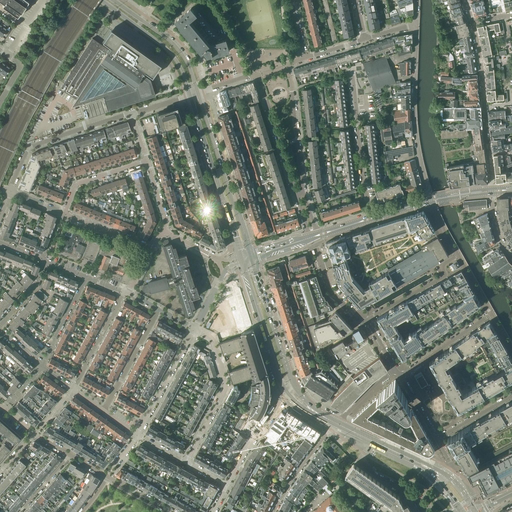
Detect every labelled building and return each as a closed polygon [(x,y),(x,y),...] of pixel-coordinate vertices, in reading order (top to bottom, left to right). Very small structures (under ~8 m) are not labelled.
[(6,0),(4,4),(2,6),(17,17),(28,2),(24,0),(6,0)] [(313,0),(305,0),(304,0),(305,5),(304,5),(304,6),(304,8),(305,8),(306,12),(313,10),(312,7),(313,6),(313,4),(312,1),(314,1),(313,0)] [(334,41),(324,0),(322,0),(332,41),(334,41)] [(326,0),(324,0),(334,41),(337,40),(326,0)] [(448,4),(450,10),(451,10),(461,7),(459,0),(448,4)] [(472,7),(473,12),(489,9),(494,7),(496,13),(505,11),(503,0),(481,0),(470,3),(472,7)] [(375,2),(365,4),(365,6),(367,13),(376,11),(375,2)] [(406,8),(400,9),(401,11),(413,8),(413,3),(407,4),(405,5),(406,8)] [(347,4),(338,6),(339,14),(349,12),(347,4)] [(406,16),(413,15),(413,8),(401,11),(400,9),(399,7),(396,9),(389,11),(391,19),(392,25),(392,26),(401,23),(398,14),(400,13),(401,15),(405,14),(406,16)] [(176,20),(182,27),(193,18),(197,14),(191,8),(176,20)] [(489,9),(473,12),(475,17),(487,15),(490,14),(489,9)] [(313,10),(306,12),(307,16),(307,18),(307,19),(308,19),(309,23),(316,22),(315,18),(316,18),(316,16),(315,14),(314,14),(313,10)] [(376,11),(367,13),(368,19),(368,21),(378,19),(376,11)] [(349,12),(339,14),(340,19),(341,19),(342,21),(351,20),(350,15),(349,12)] [(181,27),(187,33),(198,24),(193,18),(182,27),(181,27)] [(368,21),(370,29),(373,29),(375,29),(375,28),(380,27),(378,19),(368,21)] [(342,24),(341,24),(342,30),(352,28),(352,27),(352,25),(351,20),(342,21),(342,24)] [(316,22),(309,23),(310,28),(309,28),(310,29),(310,31),(311,30),(312,35),(319,33),(318,29),(319,29),(318,27),(318,25),(317,25),(316,22)] [(458,38),(463,36),(470,35),(466,22),(457,25),(455,26),(456,30),(456,29),(457,30),(458,33),(458,34),(457,34),(458,38)] [(499,23),(493,24),(494,29),(495,33),(500,32),(500,34),(504,33),(502,23),(499,23)] [(187,33),(190,38),(202,28),(198,24),(187,33)] [(477,29),(479,37),(488,36),(487,31),(494,29),(493,24),(477,27),(477,29)] [(190,38),(195,43),(206,33),(202,28),(190,38)] [(354,35),(352,28),(342,30),(343,31),(344,37),(349,36),(349,37),(351,36),(354,35)] [(102,42),(110,48),(108,50),(92,39),(71,72),(70,71),(70,72),(60,89),(76,99),(71,107),(79,104),(84,118),(107,110),(147,98),(150,97),(151,97),(154,95),(154,96),(155,95),(154,95),(155,95),(150,80),(142,74),(143,72),(151,77),(160,65),(110,30),(102,42)] [(195,43),(199,48),(211,38),(206,33),(195,43)] [(319,33),(312,35),(313,39),(312,39),(312,41),(313,42),(315,46),(320,45),(322,45),(321,41),(322,41),(321,38),(321,36),(320,36),(320,37),(319,37),(319,33)] [(411,34),(393,37),(394,44),(399,43),(412,39),(412,35),(411,34)] [(211,38),(199,48),(202,52),(203,51),(207,56),(213,54),(214,55),(219,54),(215,43),(211,38)] [(388,39),(384,40),(388,51),(390,50),(391,53),(393,52),(388,39)] [(218,42),(215,43),(219,54),(229,50),(228,47),(227,44),(227,43),(226,40),(218,42)] [(380,42),(376,43),(380,54),(382,53),(383,55),(385,55),(380,42)] [(372,44),(368,46),(372,56),(374,56),(375,58),(377,58),(372,44)] [(411,49),(412,44),(403,46),(404,49),(399,50),(396,51),(397,53),(398,53),(401,52),(410,50),(411,49)] [(368,46),(364,47),(368,61),(370,60),(369,58),(372,56),(368,46)] [(364,47),(359,49),(362,58),(362,60),(366,59),(367,61),(368,61),(364,47)] [(454,67),(454,66),(454,64),(454,61),(454,60),(453,59),(453,58),(453,57),(453,56),(452,56),(452,55),(451,54),(450,53),(449,52),(448,52),(447,52),(445,52),(444,52),(440,51),(440,57),(449,57),(449,62),(450,64),(450,65),(450,67),(450,68),(454,67)] [(348,52),(344,54),(347,63),(351,62),(352,61),(349,52),(348,52)] [(395,83),(388,56),(364,62),(371,89),(395,83)] [(310,64),(313,74),(315,73),(316,76),(318,76),(314,63),(310,64)] [(306,65),(302,67),(305,77),(307,76),(308,79),(310,78),(306,65)] [(10,69),(5,66),(0,72),(0,75),(1,76),(2,74),(5,76),(10,69)] [(300,81),(301,85),(302,84),(297,68),(293,69),(293,70),(297,82),(300,81)] [(440,82),(452,83),(452,78),(448,77),(449,73),(441,72),(440,82)] [(343,79),(335,80),(336,91),(344,91),(343,87),(343,84),(343,79)] [(463,92),(469,91),(468,91),(478,90),(477,80),(461,82),(461,84),(465,84),(466,90),(463,90),(463,92)] [(254,81),(248,83),(251,92),(257,91),(254,81)] [(239,86),(235,88),(237,96),(239,95),(241,99),(242,99),(242,100),(243,100),(242,95),(239,86)] [(235,88),(230,89),(235,103),(236,106),(236,108),(241,107),(240,105),(238,105),(235,96),(237,96),(235,88)] [(230,89),(226,90),(229,98),(231,98),(233,104),(235,103),(230,89)] [(311,89),(303,90),(304,102),(312,101),(311,93),(311,89)] [(218,94),(219,96),(224,112),(228,111),(232,110),(232,107),(231,105),(229,98),(226,90),(219,93),(218,94)] [(455,92),(449,92),(449,90),(447,90),(444,90),(444,92),(438,92),(438,97),(438,100),(442,100),(455,99),(455,92)] [(466,95),(467,99),(479,99),(478,95),(478,91),(478,90),(468,91),(469,91),(469,95),(468,95),(466,95)] [(495,90),(486,91),(487,101),(504,100),(503,94),(496,95),(495,90)] [(260,101),(257,91),(251,92),(254,102),(260,101)] [(344,91),(336,91),(337,103),(345,102),(345,98),(344,94),(344,91)] [(312,101),(304,102),(305,113),(313,112),(313,107),(316,106),(315,100),(312,101)] [(345,102),(337,103),(339,115),(346,114),(346,110),(346,107),(345,102)] [(258,103),(250,106),(254,117),(261,115),(258,103)] [(63,106),(60,111),(66,115),(69,109),(63,106)] [(178,108),(158,114),(158,115),(162,130),(169,128),(170,130),(178,128),(186,125),(183,117),(181,117),(178,108)] [(401,111),(393,112),(395,123),(404,122),(411,120),(411,113),(410,109),(410,108),(404,109),(401,110),(401,111)] [(451,118),(463,118),(465,118),(466,118),(466,108),(451,109),(451,118)] [(466,118),(480,117),(479,108),(466,108),(466,118)] [(442,109),(439,109),(439,119),(442,118),(446,118),(451,118),(451,109),(446,109),(442,109)] [(488,112),(489,121),(497,120),(497,116),(498,116),(498,114),(497,111),(488,112)] [(505,111),(497,111),(498,114),(498,116),(497,116),(497,120),(505,119),(506,119),(505,116),(505,111)] [(313,112),(305,113),(307,125),(314,124),(313,112)] [(218,117),(217,118),(218,120),(219,120),(220,124),(220,125),(221,126),(221,127),(223,131),(222,131),(223,134),(233,131),(232,126),(233,126),(232,122),(231,117),(229,117),(228,114),(221,116),(219,117),(218,117)] [(348,125),(346,114),(339,115),(340,126),(348,125)] [(261,115),(254,117),(257,128),(265,126),(261,115)] [(446,129),(467,128),(472,128),(481,127),(480,117),(466,118),(465,118),(463,118),(464,123),(457,124),(449,125),(447,125),(447,127),(441,128),(441,130),(446,129)] [(411,121),(411,120),(404,122),(392,124),(394,136),(395,137),(405,136),(405,137),(412,136),(411,122),(411,121)] [(382,124),(382,128),(384,139),(385,139),(392,138),(391,132),(390,130),(389,125),(389,122),(384,123),(384,124),(382,124)] [(123,123),(120,124),(123,135),(125,134),(126,137),(128,136),(123,123)] [(316,135),(314,124),(307,125),(308,136),(311,136),(316,135)] [(374,124),(366,125),(366,129),(367,132),(367,137),(375,136),(374,124)] [(116,125),(112,127),(115,137),(116,137),(119,136),(120,139),(121,139),(116,125)] [(181,135),(176,137),(176,138),(181,137),(183,144),(192,141),(190,135),(190,134),(189,132),(187,125),(186,125),(178,128),(181,135)] [(265,126),(257,128),(261,139),(268,137),(265,126)] [(490,131),(491,141),(505,139),(505,136),(509,136),(509,133),(511,132),(511,126),(490,130),(490,131)] [(112,127),(103,130),(106,140),(115,137),(112,127)] [(467,131),(472,130),(472,128),(467,128),(467,129),(461,129),(462,137),(463,137),(464,138),(468,137),(468,133),(467,133),(467,131)] [(103,130),(98,131),(102,143),(102,142),(105,141),(105,144),(107,143),(106,140),(103,130)] [(348,130),(340,131),(342,142),(350,141),(348,130)] [(223,135),(224,137),(226,141),(226,142),(226,143),(226,144),(227,144),(228,148),(227,149),(228,151),(229,151),(239,148),(237,143),(239,143),(238,139),(237,135),(235,136),(233,131),(223,134),(223,135)] [(94,132),(90,134),(94,144),(96,144),(97,146),(99,146),(97,140),(94,132)] [(148,138),(150,144),(158,141),(157,138),(163,136),(162,134),(148,138)] [(86,135),(82,136),(85,147),(88,146),(89,149),(90,148),(86,135)] [(375,136),(367,137),(368,141),(368,145),(368,148),(376,147),(375,136)] [(272,148),(268,137),(261,139),(264,150),(272,148)] [(78,138),(73,139),(73,141),(76,147),(77,150),(79,149),(80,152),(82,151),(78,138)] [(73,139),(68,141),(73,153),(77,151),(77,150),(76,147),(73,141),(73,139)] [(474,150),(484,149),(483,146),(482,139),(472,141),(474,141),(474,146),(474,148),(475,150),(474,150)] [(311,140),(308,141),(310,153),(318,152),(316,140),(311,140)] [(68,141),(63,143),(68,155),(73,153),(68,141)] [(125,143),(127,150),(130,158),(135,156),(133,149),(129,150),(128,147),(132,145),(131,141),(125,143)] [(186,151),(181,153),(181,154),(183,153),(186,153),(187,153),(189,160),(197,157),(195,151),(195,150),(195,148),(194,148),(192,141),(183,144),(186,151)] [(350,141),(342,142),(343,154),(351,153),(350,141)] [(63,143),(58,145),(62,157),(68,155),(63,143)] [(511,143),(492,146),(492,151),(501,150),(511,149),(511,148),(511,143)] [(58,145),(53,146),(58,158),(62,157),(58,145)] [(53,146),(48,148),(54,161),(59,159),(58,158),(53,146)] [(152,149),(154,155),(163,151),(162,146),(159,147),(152,149)] [(117,147),(116,148),(120,161),(125,160),(123,152),(119,153),(117,147)] [(376,147),(368,148),(369,152),(369,155),(370,160),(377,159),(376,147)] [(48,148),(44,150),(49,162),(54,161),(48,148)] [(229,152),(228,152),(229,155),(230,154),(231,158),(231,159),(232,160),(232,161),(232,162),(233,166),(234,168),(234,169),(244,165),(242,161),(244,160),(243,156),(242,153),(240,153),(239,148),(229,151),(229,152)] [(408,153),(407,148),(386,152),(387,160),(393,159),(393,156),(408,153)] [(105,149),(106,151),(110,164),(115,163),(113,155),(109,156),(107,150),(106,149),(105,149)] [(473,173),(475,183),(475,184),(481,183),(481,184),(488,183),(487,175),(486,163),(486,162),(484,153),(484,152),(484,149),(474,150),(474,154),(472,154),(473,155),(472,155),(473,157),(472,157),(473,157),(473,159),(473,160),(473,162),(474,164),(475,163),(477,172),(473,173)] [(44,150),(39,152),(43,164),(49,162),(44,150)] [(155,160),(163,158),(165,157),(163,151),(154,155),(155,160)] [(318,152),(310,153),(311,164),(319,163),(323,163),(322,151),(318,152)] [(39,152),(34,153),(40,166),(40,165),(43,164),(39,152)] [(266,154),(261,155),(265,167),(277,163),(273,152),(266,154)] [(31,154),(28,164),(39,169),(40,166),(34,153),(31,154)] [(351,153),(343,154),(344,165),(352,165),(351,153)] [(96,154),(100,168),(105,166),(103,158),(99,159),(97,154),(96,154)] [(86,157),(90,171),(95,169),(93,161),(89,163),(87,157),(86,157)] [(191,166),(186,168),(186,169),(192,168),(194,174),(201,172),(199,166),(200,165),(200,163),(199,163),(197,157),(189,160),(191,166)] [(377,159),(370,160),(370,164),(371,168),(371,171),(379,171),(377,159)] [(408,172),(410,181),(420,179),(417,169),(415,161),(415,159),(407,161),(404,162),(407,172),(408,172)] [(77,160),(76,161),(80,174),(85,172),(83,165),(79,166),(77,160)] [(495,173),(495,174),(501,173),(500,169),(503,169),(502,166),(503,165),(503,160),(494,161),(495,173)] [(470,184),(475,183),(473,173),(477,172),(475,163),(474,164),(473,162),(466,163),(466,168),(464,169),(463,164),(449,167),(447,167),(448,172),(447,172),(449,179),(448,180),(450,187),(465,185),(470,185),(470,184)] [(277,163),(265,167),(266,167),(267,169),(268,172),(269,172),(270,177),(280,174),(277,166),(277,163)] [(319,163),(311,164),(312,176),(320,175),(325,174),(324,170),(320,170),(319,167),(324,166),(323,163),(319,163)] [(28,164),(23,176),(34,180),(39,169),(28,164)] [(234,169),(235,172),(237,175),(237,176),(237,177),(237,178),(238,179),(239,183),(238,183),(239,184),(239,185),(240,186),(250,183),(248,178),(250,177),(249,173),(248,170),(246,170),(244,165),(234,169)] [(352,165),(344,165),(346,177),(353,176),(353,172),(352,168),(352,165)] [(64,171),(70,177),(75,175),(72,168),(64,171)] [(131,177),(132,179),(142,176),(140,170),(140,171),(137,171),(132,173),(133,176),(131,177)] [(64,171),(60,179),(68,182),(70,177),(64,171)] [(380,182),(379,171),(371,171),(371,175),(372,178),(372,183),(380,182)] [(196,182),(193,183),(194,184),(195,189),(198,189),(206,186),(205,184),(204,180),(205,180),(204,177),(203,178),(201,172),(194,174),(196,180),(196,182)] [(501,173),(495,174),(495,175),(496,183),(506,182),(505,173),(501,173)] [(270,177),(273,176),(273,177),(274,182),(275,184),(276,187),(284,185),(283,184),(282,179),(280,174),(270,177)] [(321,186),(320,175),(312,176),(314,187),(321,186)] [(34,180),(23,176),(18,188),(29,193),(34,180)] [(355,188),(353,176),(346,177),(347,189),(355,188)] [(68,182),(60,179),(59,183),(57,182),(57,184),(66,187),(68,182)] [(162,182),(164,187),(172,185),(170,179),(162,182)] [(420,179),(410,181),(411,184),(403,186),(405,193),(413,191),(422,189),(420,179)] [(41,194),(46,196),(51,183),(50,183),(47,188),(44,187),(41,194)] [(240,186),(239,186),(240,189),(241,189),(242,193),(243,195),(243,196),(244,200),(245,203),(245,202),(245,203),(255,200),(253,195),(255,194),(253,187),(251,187),(250,184),(250,183),(240,186)] [(391,186),(388,187),(391,198),(396,197),(395,192),(397,192),(399,196),(404,194),(400,183),(396,184),(397,185),(392,187),(391,186)] [(98,187),(98,188),(100,195),(106,193),(103,185),(98,187)] [(284,185),(276,187),(279,196),(280,199),(287,196),(284,185)] [(200,195),(195,196),(196,198),(201,196),(203,203),(210,200),(208,194),(209,194),(209,191),(208,192),(206,186),(198,189),(200,195)] [(53,191),(50,198),(55,200),(60,187),(59,187),(58,190),(57,192),(53,191)] [(391,198),(388,187),(384,188),(384,189),(379,191),(379,190),(375,191),(379,202),(384,201),(382,196),(385,196),(386,200),(391,198)] [(100,195),(98,188),(91,190),(92,191),(91,191),(92,195),(93,194),(93,196),(97,195),(97,196),(96,196),(97,198),(101,197),(100,195)] [(320,189),(314,190),(318,202),(325,200),(326,199),(322,188),(320,189)] [(450,204),(451,205),(455,205),(460,204),(454,188),(444,190),(450,204)] [(166,192),(167,198),(175,195),(173,190),(166,192)] [(169,203),(177,201),(179,200),(177,194),(175,195),(167,198),(169,203)] [(291,207),(287,196),(280,199),(283,210),(291,207)] [(508,203),(508,197),(499,198),(498,198),(497,198),(497,199),(497,200),(497,210),(508,209),(508,203)] [(73,210),(78,212),(83,199),(82,199),(80,204),(76,203),(73,210)] [(487,209),(486,200),(486,199),(480,200),(463,201),(463,202),(463,203),(463,204),(463,208),(468,207),(468,210),(477,210),(481,209),(487,209)] [(205,209),(200,211),(200,212),(205,211),(206,211),(200,213),(201,214),(203,213),(203,214),(206,213),(207,217),(215,214),(213,209),(214,208),(213,206),(212,206),(210,200),(203,203),(205,209)] [(245,203),(246,206),(248,210),(248,211),(248,212),(249,213),(250,217),(249,217),(250,220),(251,220),(260,217),(259,212),(261,211),(258,204),(256,205),(255,200),(245,203)] [(14,202),(11,210),(16,212),(18,208),(20,202),(19,202),(18,201),(17,203),(14,202)] [(348,203),(351,211),(361,208),(359,201),(355,202),(355,201),(348,203)] [(23,204),(20,202),(18,208),(25,211),(24,214),(27,215),(30,207),(23,204)] [(83,214),(88,216),(93,203),(92,203),(89,208),(86,207),(83,214)] [(343,206),(340,207),(342,214),(351,211),(348,203),(343,205),(343,206)] [(93,218),(97,220),(103,207),(102,207),(101,206),(99,212),(95,211),(93,218)] [(35,209),(30,207),(27,215),(32,217),(35,209)] [(336,207),(330,209),(333,217),(342,214),(340,207),(337,208),(336,207)] [(9,209),(7,214),(16,218),(18,212),(16,212),(11,210),(9,209)] [(41,211),(35,209),(32,217),(37,219),(35,224),(37,225),(40,219),(38,218),(41,211)] [(325,212),(321,213),(324,220),(333,217),(330,209),(325,211),(325,212)] [(107,224),(112,211),(111,210),(109,216),(105,215),(103,222),(107,224)] [(325,243),(339,286),(360,308),(370,302),(397,286),(386,268),(421,248),(420,247),(424,245),(421,240),(435,232),(423,212),(325,243)] [(146,216),(148,221),(156,222),(156,221),(153,213),(146,216)] [(479,233),(482,240),(485,239),(486,242),(488,241),(491,246),(495,244),(496,243),(492,235),(492,233),(487,213),(477,217),(477,218),(473,219),(479,233)] [(7,214),(5,219),(14,223),(16,218),(7,214)] [(47,214),(45,217),(56,222),(57,220),(58,218),(55,217),(56,217),(47,214)] [(119,220),(115,218),(112,226),(117,228),(122,215),(121,214),(119,220)] [(209,224),(204,226),(204,228),(210,226),(212,233),(221,230),(219,224),(218,221),(215,214),(207,217),(209,224)] [(44,225),(45,225),(53,228),(55,223),(56,222),(45,217),(45,219),(46,219),(44,225)] [(176,225),(179,227),(183,220),(182,217),(174,220),(176,225)] [(262,222),(260,217),(251,220),(250,221),(251,223),(252,223),(255,234),(255,235),(256,234),(257,237),(268,233),(264,221),(262,222)] [(122,230),(127,232),(132,219),(131,218),(128,224),(125,222),(122,230)] [(300,225),(297,218),(294,219),(294,218),(289,219),(290,220),(286,221),(288,229),(300,225)] [(5,219),(3,225),(12,228),(14,223),(5,219)] [(132,219),(127,232),(132,234),(132,232),(135,226),(131,225),(133,219),(132,219)] [(179,227),(184,230),(188,223),(183,220),(179,227)] [(148,221),(145,226),(152,229),(156,222),(148,221)] [(279,223),(275,225),(278,232),(288,229),(286,221),(283,222),(283,221),(278,223),(279,223)] [(184,230),(189,232),(193,225),(188,223),(184,230)] [(501,226),(502,231),(511,227),(511,226),(511,223),(501,226)] [(3,225),(1,230),(10,233),(12,228),(3,225)] [(45,225),(43,230),(51,233),(53,228),(45,225)] [(189,232),(194,235),(197,229),(198,228),(193,225),(189,232)] [(145,226),(142,231),(149,234),(152,229),(145,226)] [(511,227),(502,231),(505,236),(511,232),(511,227)] [(197,229),(194,235),(200,238),(202,234),(198,231),(199,230),(197,229)] [(10,233),(1,230),(0,233),(0,235),(3,236),(2,239),(11,242),(12,242),(13,239),(8,237),(10,233)] [(42,239),(39,246),(45,248),(46,246),(51,233),(43,230),(39,238),(42,239)] [(215,242),(215,243),(217,249),(226,246),(224,240),(223,237),(221,230),(212,233),(214,240),(215,242)] [(149,234),(142,231),(140,236),(146,239),(149,234)] [(18,244),(23,246),(26,238),(21,236),(18,244)] [(420,247),(421,248),(386,268),(397,286),(439,261),(448,256),(437,238),(436,237),(424,245),(420,247)] [(23,246),(28,248),(31,240),(26,238),(23,246)] [(485,239),(482,240),(487,248),(491,246),(488,241),(486,242),(485,239)] [(28,248),(34,250),(36,245),(37,242),(31,240),(28,248)] [(148,282),(148,284),(150,291),(150,293),(169,288),(168,286),(175,284),(179,295),(185,315),(192,313),(191,308),(193,307),(191,298),(198,296),(185,254),(184,254),(183,254),(181,254),(182,255),(177,257),(174,248),(172,248),(170,244),(169,244),(167,240),(163,241),(164,246),(163,246),(167,258),(173,277),(166,279),(166,277),(148,282)] [(482,240),(479,242),(483,250),(487,248),(482,240)] [(483,250),(479,242),(474,244),(478,253),(483,250)] [(79,252),(79,254),(82,255),(85,247),(78,244),(75,250),(79,252)] [(36,245),(34,250),(41,253),(42,250),(45,251),(45,249),(45,248),(39,246),(36,245)] [(124,264),(126,259),(129,251),(122,249),(121,252),(118,251),(118,250),(106,245),(103,251),(101,251),(100,254),(104,256),(99,268),(106,271),(108,266),(111,268),(110,270),(122,275),(125,268),(122,267),(124,264)] [(497,256),(502,252),(499,247),(494,251),(497,256)] [(0,259),(5,261),(9,253),(4,251),(3,252),(1,258),(0,259)] [(494,251),(489,254),(492,259),(497,256),(494,251)] [(485,264),(486,267),(504,255),(502,252),(497,256),(492,259),(489,262),(485,264)] [(5,261),(11,263),(14,255),(9,253),(5,261)] [(11,263),(16,265),(19,257),(14,255),(11,263)] [(301,268),(307,265),(308,266),(311,265),(309,257),(306,258),(305,255),(297,258),(289,260),(290,264),(288,264),(290,271),(293,270),(293,271),(294,271),(293,270),(301,268)] [(487,267),(491,272),(509,261),(504,255),(486,267),(487,267)] [(25,266),(32,269),(35,263),(32,262),(19,257),(16,265),(24,269),(25,266)] [(460,267),(456,261),(453,263),(453,264),(449,266),(453,271),(456,269),(456,268),(456,269),(459,267),(460,267)] [(494,278),(501,274),(511,266),(511,265),(509,261),(491,272),(494,278)] [(33,276),(31,278),(33,280),(35,278),(39,267),(36,266),(37,264),(35,263),(32,269),(31,273),(34,274),(33,276)] [(269,272),(267,273),(268,273),(269,277),(269,278),(270,279),(270,280),(271,284),(271,287),(272,287),(282,284),(280,279),(282,278),(278,266),(268,269),(269,272)] [(504,278),(506,277),(511,274),(511,275),(511,274),(511,266),(501,274),(504,278)] [(52,278),(56,280),(58,274),(50,271),(49,274),(47,274),(46,275),(46,276),(52,278)] [(292,276),(292,277),(293,279),(311,274),(310,271),(292,276)] [(377,318),(402,359),(481,305),(461,271),(377,318)] [(26,274),(23,278),(29,284),(33,280),(31,278),(26,274)] [(54,282),(60,284),(63,276),(58,274),(56,280),(54,282)] [(316,275),(306,279),(308,284),(318,280),(316,275)] [(49,285),(52,278),(46,276),(45,279),(42,286),(50,290),(52,286),(49,285)] [(62,285),(65,286),(68,278),(63,276),(60,284),(62,285)] [(23,278),(19,282),(24,287),(25,288),(29,284),(23,278)] [(73,280),(68,278),(65,286),(70,288),(73,280)] [(313,299),(311,294),(309,289),(308,284),(306,279),(299,281),(310,316),(305,318),(308,325),(314,323),(312,316),(318,314),(318,316),(320,316),(320,315),(324,313),(324,312),(322,307),(319,307),(317,303),(318,302),(317,297),(313,299)] [(78,282),(73,280),(70,288),(75,290),(78,282)] [(320,285),(318,280),(308,284),(309,289),(320,285)] [(18,281),(14,285),(21,291),(24,287),(19,282),(18,281)] [(272,287),(273,290),(274,294),(275,295),(275,296),(276,297),(277,301),(276,301),(277,304),(287,301),(286,296),(287,296),(285,288),(283,289),(282,284),(272,287)] [(14,285),(11,289),(17,295),(21,291),(14,285)] [(321,290),(320,285),(309,289),(311,294),(321,290)] [(91,295),(94,296),(96,289),(92,288),(87,298),(89,299),(89,297),(90,297),(91,295)] [(11,289),(7,293),(13,299),(17,295),(11,289)] [(39,290),(35,294),(41,300),(43,301),(47,297),(39,290)] [(323,295),(321,290),(311,294),(313,299),(317,297),(323,295)] [(100,298),(103,299),(105,293),(101,291),(97,300),(96,299),(96,301),(97,302),(98,302),(97,304),(96,304),(95,305),(100,307),(102,302),(99,301),(100,298)] [(3,297),(4,298),(11,304),(11,305),(13,302),(14,302),(15,301),(13,299),(7,293),(3,297)] [(30,297),(29,299),(37,306),(39,305),(37,304),(41,300),(35,294),(34,293),(30,298),(30,297)] [(115,297),(110,295),(105,307),(106,308),(108,304),(109,304),(109,302),(112,303),(112,302),(115,297)] [(4,298),(0,302),(7,308),(11,304),(4,298)] [(60,298),(57,303),(65,307),(68,302),(60,298)] [(29,299),(27,301),(35,309),(37,306),(29,299)] [(23,306),(30,312),(31,313),(35,309),(27,301),(25,303),(23,306)] [(287,301),(277,304),(278,307),(279,307),(280,311),(280,312),(281,313),(281,314),(282,318),(282,321),(283,321),(293,318),(291,313),(293,313),(290,305),(289,306),(287,301)] [(57,303),(55,308),(63,312),(65,307),(57,303)] [(77,304),(75,309),(87,315),(87,314),(86,314),(87,313),(82,310),(83,308),(77,304)] [(127,311),(129,312),(133,306),(128,304),(122,316),(123,316),(125,313),(126,313),(127,311)] [(23,306),(20,310),(27,316),(30,312),(23,306)] [(51,312),(59,316),(60,317),(63,312),(55,308),(52,312),(51,312)] [(101,308),(98,314),(104,317),(107,313),(104,312),(105,311),(101,308)] [(75,309),(73,314),(79,317),(81,318),(82,315),(83,314),(86,316),(87,315),(75,309)] [(136,316),(138,317),(141,311),(137,309),(130,320),(131,321),(133,317),(134,318),(136,316)] [(20,310),(16,314),(23,320),(27,316),(20,310)] [(139,323),(138,324),(139,325),(145,313),(141,311),(138,317),(137,319),(139,320),(138,322),(139,323)] [(308,326),(316,353),(338,338),(344,335),(352,328),(351,328),(348,324),(347,323),(344,320),(343,319),(340,316),(339,315),(338,314),(336,311),(326,319),(325,321),(308,326)] [(51,312),(49,317),(56,321),(59,316),(51,312)] [(149,315),(145,313),(139,325),(140,325),(142,322),(143,322),(144,320),(146,321),(149,315)] [(13,319),(14,320),(19,324),(20,325),(24,321),(23,320),(16,314),(13,316),(12,317),(14,319),(13,319)] [(73,314),(70,319),(82,325),(83,324),(79,322),(80,321),(77,320),(79,317),(73,314)] [(49,317),(46,322),(54,326),(56,321),(49,317)] [(283,322),(283,324),(284,324),(285,328),(286,329),(286,330),(286,331),(288,335),(287,336),(288,338),(298,335),(297,331),(298,330),(296,322),(294,323),(293,318),(283,321),(283,322)] [(92,324),(91,326),(98,330),(100,326),(93,322),(90,320),(88,319),(87,321),(89,322),(92,324)] [(11,331),(12,332),(16,327),(19,324),(14,320),(9,326),(11,329),(10,330),(11,331)] [(153,330),(157,332),(162,323),(162,322),(160,321),(159,321),(158,321),(153,330)] [(487,338),(496,333),(490,321),(430,363),(458,412),(511,381),(511,367),(506,371),(503,366),(500,361),(498,357),(495,352),(492,347),(490,343),(487,338)] [(46,322),(44,327),(52,330),(54,326),(46,322)] [(68,323),(66,328),(77,334),(78,331),(77,331),(73,329),(74,326),(68,323)] [(160,332),(162,333),(166,325),(164,323),(163,324),(162,323),(157,332),(159,334),(160,332)] [(162,337),(164,338),(170,327),(169,326),(166,325),(162,333),(161,334),(163,335),(163,336),(162,337)] [(16,327),(12,332),(14,333),(19,338),(25,331),(24,330),(22,332),(16,327)] [(52,330),(44,327),(41,332),(49,335),(52,330)] [(88,332),(87,335),(93,338),(95,334),(89,331),(85,329),(83,327),(82,329),(84,330),(88,332)] [(132,332),(139,336),(141,331),(138,330),(139,329),(135,327),(134,329),(132,328),(130,331),(132,332)] [(168,336),(170,337),(175,329),(172,328),(170,327),(164,338),(166,339),(168,336)] [(339,358),(367,337),(365,334),(365,335),(364,334),(363,334),(363,333),(364,332),(361,328),(360,328),(359,327),(353,331),(354,332),(353,332),(357,339),(347,345),(346,344),(343,340),(332,347),(339,358)] [(172,344),(174,341),(179,332),(177,331),(177,330),(175,329),(170,337),(173,338),(170,343),(172,344)] [(255,376),(256,379),(268,375),(264,364),(261,354),(260,350),(253,329),(251,330),(241,333),(242,336),(220,343),(223,355),(243,348),(249,365),(229,371),(233,383),(255,376)] [(63,332),(61,337),(73,343),(73,342),(70,340),(70,339),(68,338),(69,336),(63,332)] [(174,341),(174,342),(176,343),(176,344),(178,345),(183,334),(182,334),(182,333),(180,332),(179,332),(174,341)] [(19,340),(24,344),(29,337),(25,333),(24,334),(24,335),(21,338),(20,338),(20,339),(19,340)] [(499,337),(496,333),(487,338),(490,343),(499,337)] [(288,339),(289,342),(290,341),(291,345),(291,346),(292,348),(292,349),(293,353),(292,353),(293,355),(294,355),(294,356),(304,352),(303,350),(305,349),(301,339),(300,335),(298,335),(288,338),(288,339)] [(24,344),(28,347),(34,341),(29,337),(24,344)] [(502,342),(499,337),(490,343),(492,347),(502,342)] [(148,338),(146,343),(153,346),(155,342),(148,338)] [(28,347),(32,351),(37,344),(34,341),(28,347)] [(6,344),(4,342),(0,346),(5,352),(3,354),(5,355),(6,354),(11,359),(17,353),(13,349),(12,350),(6,344)] [(59,342),(56,346),(68,353),(69,351),(65,350),(66,349),(63,348),(65,345),(59,342)] [(504,347),(502,342),(492,347),(495,352),(504,347)] [(82,343),(80,347),(86,351),(89,347),(82,343)] [(37,344),(32,351),(36,355),(41,348),(37,344)] [(191,349),(191,350),(198,353),(201,348),(194,344),(192,347),(192,348),(192,349),(191,349)] [(167,346),(164,351),(172,355),(173,353),(173,352),(174,350),(175,350),(167,346)] [(507,352),(504,347),(495,352),(498,357),(507,352)] [(190,352),(188,355),(195,358),(198,353),(191,350),(190,350),(190,351),(190,352)] [(159,354),(161,356),(169,360),(170,358),(171,358),(172,355),(164,351),(162,354),(158,351),(157,351),(156,353),(159,354)] [(47,365),(51,368),(55,361),(57,357),(59,357),(60,356),(54,352),(47,365)] [(301,376),(302,376),(311,372),(309,367),(310,367),(307,357),(305,357),(304,352),(294,356),(294,359),(295,358),(297,364),(298,367),(298,368),(300,373),(301,376)] [(510,356),(507,352),(498,357),(500,361),(510,356)] [(21,356),(17,353),(11,359),(15,363),(21,356)] [(204,356),(206,364),(212,362),(211,360),(211,359),(211,358),(209,353),(207,353),(208,355),(204,356)] [(186,359),(186,360),(193,363),(195,358),(188,355),(187,358),(186,358),(186,359)] [(25,360),(21,356),(15,363),(19,366),(25,360)] [(169,360),(161,356),(159,361),(167,365),(168,362),(168,361),(169,360)] [(511,361),(511,360),(510,356),(500,361),(503,366),(511,361)] [(353,379),(350,376),(336,391),(338,393),(335,397),(331,403),(343,411),(372,381),(388,370),(379,357),(353,376),(353,377),(354,378),(353,379)] [(29,363),(25,360),(19,366),(23,370),(29,363)] [(184,362),(183,365),(190,369),(193,363),(186,360),(185,361),(184,362)] [(159,361),(156,365),(164,370),(164,369),(165,368),(165,367),(167,365),(159,361)] [(511,367),(511,361),(503,366),(506,371),(511,367)] [(33,367),(29,363),(23,370),(27,374),(33,367)] [(153,370),(154,370),(162,374),(163,372),(163,371),(164,370),(156,365),(155,365),(153,370)] [(180,369),(180,370),(187,374),(190,369),(183,365),(181,368),(180,369)] [(64,374),(68,376),(72,368),(70,367),(70,369),(67,368),(64,374)] [(311,372),(302,376),(302,377),(305,383),(305,384),(328,399),(334,390),(335,390),(340,385),(325,370),(321,367),(319,367),(317,368),(311,372)] [(154,370),(151,375),(159,379),(159,378),(160,377),(162,375),(161,375),(162,375),(161,375),(161,374),(162,374),(154,370)] [(179,372),(177,375),(184,379),(187,374),(180,370),(179,371),(179,372)] [(415,376),(421,387),(421,388),(422,388),(422,387),(427,384),(428,384),(428,383),(421,372),(415,376)] [(41,382),(44,384),(48,378),(43,375),(40,380),(38,379),(36,382),(40,384),(41,382)] [(151,375),(148,380),(156,384),(158,382),(158,381),(158,379),(159,379),(159,380),(159,379),(151,375)] [(175,380),(174,380),(182,384),(184,379),(177,375),(175,378),(175,379),(175,380)] [(250,416),(239,432),(247,438),(258,422),(260,419),(262,416),(264,413),(265,410),(267,407),(268,402),(269,402),(270,402),(272,395),(271,394),(270,394),(270,393),(270,390),(270,386),(270,382),(269,379),(268,375),(256,379),(252,381),(253,385),(252,386),(252,390),(252,393),(251,396),(250,400),(249,403),(250,404),(246,411),(251,414),(250,416)] [(89,388),(93,390),(100,377),(98,376),(95,381),(96,381),(95,383),(92,381),(89,388)] [(11,386),(6,390),(11,394),(12,393),(21,383),(20,382),(15,377),(8,384),(11,386)] [(93,390),(97,392),(101,386),(98,384),(99,383),(102,378),(100,377),(93,390)] [(43,391),(42,391),(44,393),(52,381),(48,378),(44,384),(46,385),(45,387),(46,388),(44,391),(43,391)] [(413,412),(414,412),(406,398),(405,399),(404,397),(405,396),(402,391),(401,392),(400,390),(401,389),(398,384),(397,385),(395,382),(397,382),(395,379),(394,380),(389,382),(380,388),(350,417),(353,418),(352,419),(416,449),(417,448),(419,449),(418,451),(425,455),(427,455),(429,455),(430,455),(432,454),(433,453),(434,452),(434,450),(435,449),(434,447),(434,446),(430,439),(429,439),(427,435),(426,436),(425,434),(426,434),(424,429),(423,430),(422,428),(423,428),(421,424),(420,422),(418,423),(418,421),(419,421),(418,418),(416,419),(416,418),(417,417),(415,413),(414,414),(413,412)] [(148,380),(146,385),(154,389),(153,389),(154,387),(155,387),(156,384),(148,380)] [(173,382),(172,385),(179,389),(182,384),(174,380),(174,381),(173,382)] [(205,384),(215,389),(218,384),(211,380),(209,383),(207,382),(205,384)] [(44,393),(45,393),(48,396),(49,395),(46,393),(45,392),(48,389),(48,390),(50,388),(52,390),(56,384),(52,381),(44,393)] [(201,389),(205,391),(212,394),(215,389),(205,384),(204,383),(201,389)] [(56,384),(52,390),(55,392),(53,394),(52,395),(53,396),(52,397),(53,397),(61,387),(56,384)] [(33,385),(31,388),(37,392),(38,391),(43,395),(45,393),(44,393),(42,391),(36,387),(33,385)] [(146,385),(143,390),(151,394),(153,391),(152,390),(153,389),(154,389),(146,385)] [(169,390),(169,391),(176,394),(179,389),(172,385),(170,388),(170,389),(169,390)] [(226,400),(227,401),(233,404),(238,395),(241,390),(238,389),(237,385),(233,386),(226,400)] [(61,387),(53,397),(54,398),(56,395),(57,396),(58,394),(61,396),(65,390),(61,387)] [(3,388),(0,391),(0,394),(5,398),(7,396),(9,398),(10,396),(11,394),(6,390),(6,391),(3,389),(3,388)] [(28,391),(39,399),(41,398),(36,394),(37,392),(31,388),(28,391)] [(151,394),(143,390),(141,395),(148,399),(151,394)] [(25,394),(32,398),(33,397),(35,399),(37,401),(38,401),(39,399),(28,391),(25,394)] [(114,402),(119,404),(122,397),(120,396),(122,394),(124,395),(125,393),(121,391),(120,391),(114,402)] [(168,393),(166,396),(173,399),(176,394),(169,391),(168,391),(168,392),(168,393)] [(205,391),(202,396),(209,400),(212,394),(205,391)] [(47,400),(54,405),(57,401),(48,396),(45,393),(43,395),(42,396),(47,400)] [(34,405),(35,404),(36,403),(31,400),(32,398),(25,394),(22,397),(24,398),(26,399),(28,401),(29,402),(32,404),(34,405)] [(69,409),(70,409),(78,400),(73,396),(69,402),(72,404),(70,406),(71,406),(69,409)] [(164,400),(163,401),(170,405),(173,399),(166,396),(164,399),(164,400)] [(202,396),(200,401),(207,405),(209,400),(202,396)] [(13,408),(16,410),(26,399),(24,398),(22,400),(20,403),(19,401),(13,408)] [(16,410),(19,413),(25,407),(23,406),(28,401),(26,399),(16,410)] [(41,406),(48,411),(51,408),(42,401),(39,399),(38,401),(40,403),(39,405),(41,406)] [(127,409),(131,411),(135,404),(136,401),(134,400),(132,399),(131,402),(127,409)] [(43,400),(42,401),(51,408),(54,405),(47,400),(45,402),(43,400)] [(78,400),(70,409),(71,410),(73,408),(74,409),(76,406),(78,408),(82,403),(78,400)] [(162,403),(161,406),(168,409),(170,405),(163,401),(163,402),(162,403)] [(200,401),(197,406),(204,410),(207,405),(200,401)] [(511,401),(485,417),(448,439),(467,472),(481,465),(511,449),(511,401)] [(19,413),(22,416),(30,406),(32,404),(29,402),(27,404),(28,405),(26,408),(25,407),(19,413)] [(224,403),(222,408),(222,409),(229,412),(232,407),(233,406),(226,402),(226,404),(224,403)] [(78,415),(79,415),(86,406),(82,403),(78,408),(80,410),(79,412),(80,412),(78,415)] [(35,407),(38,410),(40,411),(42,412),(45,414),(48,411),(41,406),(40,408),(36,405),(35,404),(34,405),(33,406),(35,407)] [(140,404),(139,406),(135,413),(140,415),(143,409),(144,406),(140,404)] [(22,416),(25,418),(30,412),(29,411),(32,408),(30,406),(22,416)] [(84,412),(86,414),(90,409),(86,406),(79,415),(80,416),(81,414),(82,414),(84,412)] [(158,410),(158,411),(165,415),(168,409),(161,406),(159,409),(158,410)] [(197,406),(194,411),(201,415),(204,410),(197,406)] [(25,418),(28,421),(38,410),(35,407),(33,409),(35,410),(32,413),(30,412),(25,418)] [(62,411),(68,415),(70,414),(75,417),(76,415),(65,407),(62,411)] [(86,421),(87,422),(94,412),(90,409),(86,414),(89,416),(87,418),(88,418),(86,421)] [(39,413),(40,414),(42,412),(40,411),(38,410),(28,421),(31,424),(37,418),(36,417),(39,413)] [(59,414),(71,423),(73,419),(71,417),(70,419),(67,417),(68,415),(62,411),(59,414)] [(165,415),(158,411),(157,412),(157,413),(155,416),(162,420),(165,415)] [(194,411),(191,416),(198,420),(201,415),(194,411)] [(268,436),(264,441),(273,448),(277,442),(275,440),(287,423),(315,441),(321,432),(287,411),(285,414),(281,411),(265,434),(268,436)] [(37,418),(31,424),(34,427),(40,420),(45,414),(42,412),(40,414),(37,418)] [(92,418),(95,420),(99,415),(94,412),(87,422),(88,422),(90,420),(91,420),(92,418)] [(218,416),(218,417),(227,422),(228,421),(225,419),(227,417),(220,413),(218,415),(218,416)] [(68,426),(69,425),(71,423),(59,414),(56,417),(62,422),(64,420),(67,422),(66,424),(67,425),(68,426)] [(94,428),(95,429),(103,418),(99,415),(95,420),(97,422),(96,424),(97,425),(94,428)] [(191,416),(189,421),(196,425),(198,420),(191,416)] [(64,428),(66,430),(68,426),(67,425),(65,426),(61,423),(62,422),(56,417),(53,420),(57,423),(59,424),(60,426),(64,428)] [(216,419),(215,421),(222,425),(223,423),(226,424),(227,422),(218,417),(217,419),(216,419)] [(0,461),(22,438),(0,418),(0,461)] [(101,424),(103,426),(107,421),(103,418),(95,429),(97,430),(100,427),(99,426),(101,424)] [(103,433),(104,434),(111,424),(107,421),(103,426),(106,428),(104,430),(105,431),(103,433)] [(189,421),(186,426),(193,430),(196,425),(189,421)] [(214,424),(213,426),(222,431),(223,430),(221,428),(222,425),(215,421),(214,424)] [(47,435),(51,428),(53,425),(51,423),(42,432),(47,435)] [(147,435),(150,436),(154,428),(152,426),(153,424),(151,423),(146,433),(148,434),(147,435)] [(54,439),(59,432),(60,430),(59,429),(60,426),(59,424),(57,427),(57,428),(51,437),(54,439)] [(109,430),(111,432),(116,427),(111,424),(104,434),(105,434),(107,432),(108,432),(109,430)] [(51,428),(47,435),(51,437),(57,428),(57,427),(55,425),(53,429),(51,428)] [(58,441),(61,443),(68,433),(67,432),(70,426),(69,425),(66,430),(58,441)] [(193,430),(186,426),(183,432),(190,435),(193,430)] [(112,439),(113,440),(120,430),(116,427),(111,432),(114,434),(113,436),(113,437),(112,439)] [(153,437),(155,438),(160,428),(158,427),(157,429),(154,428),(150,436),(153,438),(153,437)] [(54,439),(58,441),(66,430),(64,428),(60,433),(59,432),(54,439)] [(156,439),(159,441),(163,433),(161,431),(162,429),(160,428),(155,438),(156,439)] [(113,440),(115,438),(119,440),(120,438),(124,433),(120,430),(113,440)] [(209,433),(208,435),(217,440),(218,438),(216,437),(217,434),(210,430),(209,433)] [(61,443),(65,445),(74,433),(72,431),(70,434),(68,433),(61,443)] [(162,442),(164,443),(169,433),(167,432),(166,434),(163,433),(159,441),(162,443),(162,442)] [(65,445),(69,448),(74,441),(72,439),(75,434),(74,433),(65,445)] [(124,433),(120,438),(123,440),(119,445),(121,446),(125,441),(128,436),(124,433)] [(165,444),(167,446),(172,437),(170,436),(171,434),(169,433),(164,443),(165,443),(165,444)] [(235,435),(234,436),(243,442),(244,441),(245,441),(246,439),(240,434),(238,436),(235,435)] [(206,437),(205,439),(212,443),(214,441),(217,442),(217,440),(208,435),(207,437),(206,437)] [(69,448),(72,450),(80,437),(79,436),(78,437),(77,439),(75,438),(74,441),(69,448)] [(235,440),(234,442),(241,447),(242,445),(242,444),(243,442),(234,436),(233,438),(235,440)] [(73,450),(77,453),(82,444),(80,443),(83,439),(80,437),(72,450),(73,450)] [(171,447),(172,447),(177,438),(175,437),(174,439),(172,437),(167,446),(170,447),(171,447)] [(299,437),(299,438),(298,440),(301,443),(309,449),(313,444),(305,438),(303,440),(301,439),(299,438),(299,437)] [(173,449),(176,450),(181,442),(178,441),(179,439),(177,438),(172,447),(174,448),(173,449)] [(81,455),(89,443),(90,440),(88,439),(86,444),(84,442),(82,444),(77,453),(81,455)] [(212,443),(205,439),(204,441),(204,442),(203,444),(213,449),(214,447),(211,446),(212,443)] [(181,442),(176,450),(179,452),(179,451),(181,452),(182,451),(186,443),(184,442),(182,441),(181,442)] [(257,446),(264,450),(267,446),(260,441),(257,446)] [(32,452),(39,444),(35,442),(33,442),(31,444),(28,448),(32,452)] [(108,442),(107,443),(118,450),(120,447),(113,442),(112,444),(109,442),(109,443),(108,442)] [(230,443),(228,445),(237,451),(238,449),(239,449),(241,447),(234,442),(232,445),(230,443)] [(294,444),(296,445),(298,447),(306,453),(309,449),(301,443),(300,445),(296,442),(294,444)] [(81,455),(85,457),(89,450),(91,447),(89,446),(90,444),(89,443),(81,455)] [(109,447),(108,449),(115,453),(118,450),(107,443),(106,445),(109,447)] [(32,452),(35,455),(42,446),(39,444),(32,452)] [(85,457),(89,459),(98,445),(96,444),(91,451),(89,450),(85,457)] [(89,459),(92,461),(97,454),(95,453),(100,446),(98,444),(98,445),(89,459)] [(136,454),(140,456),(145,447),(140,444),(134,452),(137,453),(136,454)] [(230,448),(228,451),(235,456),(237,453),(236,452),(237,451),(228,445),(227,446),(230,448)] [(39,453),(41,454),(46,448),(42,446),(35,455),(38,458),(40,456),(38,455),(39,453)] [(104,451),(106,452),(108,453),(112,456),(115,453),(108,449),(105,447),(104,448),(102,446),(100,448),(104,451)] [(257,446),(254,450),(261,455),(264,450),(257,446)] [(291,448),(295,451),(303,457),(306,453),(298,447),(296,449),(294,447),(292,446),(291,448)] [(323,446),(320,450),(332,461),(335,457),(323,446)] [(139,458),(143,460),(149,450),(147,449),(147,448),(145,447),(140,456),(139,458)] [(41,460),(45,456),(46,455),(49,457),(50,455),(52,453),(53,452),(46,448),(41,454),(43,455),(39,459),(41,460)] [(198,463),(203,455),(204,453),(201,451),(203,449),(201,448),(194,460),(196,461),(195,461),(198,463)] [(511,449),(481,465),(467,472),(468,474),(470,478),(472,482),(472,483),(475,482),(477,481),(479,486),(481,490),(480,491),(483,496),(484,495),(496,489),(511,480),(511,449)] [(92,461),(96,463),(104,451),(102,450),(99,455),(97,454),(92,461)] [(147,459),(150,460),(154,452),(152,451),(151,451),(149,450),(143,460),(146,461),(147,459)] [(254,450),(251,454),(258,459),(261,455),(254,450)] [(332,461),(320,450),(317,454),(320,456),(323,459),(327,463),(329,461),(329,460),(331,461),(331,462),(332,461)] [(96,463),(99,465),(105,457),(104,456),(106,452),(104,451),(96,463)] [(235,456),(228,451),(227,454),(224,453),(223,455),(232,460),(233,458),(234,458),(235,456)] [(291,455),(293,456),(299,462),(303,457),(295,451),(293,453),(291,451),(289,454),(291,455)] [(148,463),(153,465),(158,455),(156,454),(156,453),(154,452),(150,460),(148,463)] [(52,453),(50,455),(53,457),(60,462),(62,459),(62,457),(56,454),(54,456),(52,455),(53,454),(52,453)] [(105,457),(99,465),(103,467),(112,456),(108,453),(105,457)] [(207,467),(212,458),(213,457),(210,456),(211,454),(209,453),(208,455),(203,465),(204,466),(207,467)] [(201,464),(203,465),(208,455),(206,454),(205,456),(203,455),(198,463),(201,464)] [(251,454),(248,459),(255,463),(258,459),(251,454)] [(317,454),(314,457),(324,466),(326,465),(327,463),(323,459),(320,456),(317,454)] [(20,457),(29,465),(31,463),(22,455),(20,457)] [(49,457),(48,458),(57,465),(60,462),(53,457),(50,455),(49,457)] [(156,464),(159,465),(163,457),(161,456),(160,456),(158,455),(153,465),(155,466),(156,464)] [(287,455),(285,457),(296,465),(296,466),(299,462),(293,456),(291,458),(287,455)] [(160,469),(162,470),(167,460),(166,459),(163,457),(159,465),(161,467),(160,469)] [(286,461),(284,464),(293,470),(295,468),(294,467),(296,465),(285,457),(284,460),(286,461)] [(314,457),(312,460),(320,468),(321,469),(324,466),(314,457)] [(45,459),(44,460),(54,468),(57,465),(48,458),(47,460),(45,459)] [(211,460),(207,467),(211,469),(215,462),(216,460),(212,458),(211,460)] [(19,459),(13,465),(20,471),(25,465),(19,459)] [(43,462),(42,464),(51,471),(54,468),(44,460),(43,459),(41,461),(43,462)] [(248,459),(245,464),(255,468),(257,464),(255,463),(248,459)] [(167,473),(167,472),(172,462),(170,461),(169,461),(167,460),(162,470),(167,473)] [(215,462),(211,469),(212,470),(211,470),(214,471),(216,472),(221,462),(216,460),(215,462)] [(312,460),(309,464),(323,477),(324,476),(320,471),(321,469),(320,468),(312,460)] [(217,473),(220,475),(224,467),(222,465),(224,462),(222,461),(221,462),(216,472),(217,473)] [(66,469),(71,472),(75,465),(70,462),(66,469)] [(169,474),(171,475),(177,465),(175,465),(175,464),(172,462),(167,472),(170,473),(169,474)] [(38,463),(37,465),(49,474),(51,471),(42,464),(41,465),(38,463)] [(117,475),(121,477),(126,468),(128,465),(125,463),(122,466),(116,473),(117,475)] [(245,464),(243,468),(252,473),(255,468),(245,464)] [(281,464),(279,467),(289,475),(291,472),(292,472),(293,470),(284,464),(283,466),(281,464)] [(309,464),(305,469),(311,475),(312,473),(314,475),(315,474),(319,477),(316,480),(318,481),(320,483),(323,486),(328,482),(323,477),(309,464)] [(352,465),(347,472),(347,473),(345,476),(392,510),(393,511),(394,511),(395,511),(396,511),(403,507),(404,507),(403,505),(399,497),(399,496),(353,464),(353,465),(352,465)] [(13,465),(8,471),(15,477),(20,471),(13,465)] [(38,468),(36,469),(46,477),(49,474),(37,465),(36,466),(38,468)] [(71,472),(75,475),(80,468),(75,465),(71,472)] [(176,478),(177,477),(182,467),(177,465),(171,475),(173,476),(176,478)] [(224,467),(220,475),(222,476),(223,476),(224,477),(229,467),(227,466),(225,465),(224,467)] [(121,477),(124,479),(131,467),(129,466),(127,469),(126,468),(121,477)] [(124,479),(127,481),(131,474),(132,472),(132,471),(131,470),(132,468),(131,467),(124,479)] [(179,479),(181,481),(186,471),(184,470),(184,469),(182,467),(177,477),(179,478),(179,479)] [(289,475),(279,467),(277,469),(280,471),(278,473),(286,479),(287,479),(289,477),(288,476),(289,475)] [(80,468),(75,475),(80,478),(85,470),(84,470),(80,468)] [(243,468),(241,473),(250,477),(252,473),(243,468)] [(34,472),(44,480),(46,477),(36,469),(35,470),(34,469),(32,471),(34,472)] [(133,475),(131,474),(127,481),(130,483),(137,470),(134,469),(132,471),(132,472),(133,473),(133,475)] [(300,476),(298,479),(305,485),(307,484),(308,482),(317,490),(320,487),(321,489),(322,488),(323,486),(320,483),(319,484),(318,485),(312,479),(311,480),(310,479),(313,477),(311,475),(305,469),(300,476)] [(130,483),(133,485),(137,477),(136,476),(137,474),(138,474),(139,472),(137,470),(130,483)] [(8,471),(3,477),(10,483),(15,477),(8,471)] [(184,479),(187,481),(191,473),(189,471),(188,472),(186,471),(181,481),(183,482),(184,479)] [(35,478),(41,483),(44,480),(34,472),(32,474),(33,475),(32,476),(35,478)] [(133,485),(137,486),(144,474),(142,473),(139,478),(137,477),(133,485)] [(186,483),(190,486),(195,476),(194,475),(194,474),(191,473),(187,481),(186,483)] [(241,473),(238,477),(248,482),(250,477),(241,473)] [(60,474),(57,477),(65,484),(66,483),(69,486),(71,484),(60,474)] [(137,486),(140,488),(144,481),(143,480),(146,475),(144,474),(137,486)] [(92,475),(89,480),(96,484),(97,484),(97,483),(99,479),(92,475)] [(29,476),(28,478),(38,486),(41,483),(35,478),(33,479),(29,476)] [(140,488),(143,490),(150,477),(148,476),(145,482),(144,481),(140,488)] [(190,486),(195,488),(200,478),(198,476),(197,477),(195,476),(190,486)] [(3,477),(0,479),(0,484),(4,488),(10,483),(3,477)] [(57,477),(54,480),(64,488),(67,485),(65,484),(57,477)] [(143,490),(147,492),(150,485),(149,484),(152,479),(150,477),(143,490)] [(238,477),(236,482),(244,486),(245,487),(248,482),(238,477)] [(26,481),(27,482),(29,484),(36,489),(38,486),(28,478),(27,479),(31,482),(30,484),(26,481)] [(195,488),(199,491),(205,481),(203,480),(203,479),(200,478),(195,488)] [(298,479),(296,483),(307,492),(308,490),(304,487),(305,485),(298,479)] [(52,483),(58,488),(59,487),(63,490),(64,491),(66,490),(64,488),(54,480),(52,483)] [(89,480),(86,484),(93,489),(96,484),(89,480)] [(147,492),(150,493),(155,483),(156,481),(155,480),(151,485),(150,485),(147,492)] [(21,482),(23,484),(33,492),(36,489),(29,484),(27,482),(26,481),(24,483),(22,481),(21,482)] [(205,492),(205,491),(210,483),(207,481),(207,482),(205,481),(199,491),(202,492),(205,492)] [(236,482),(234,486),(241,490),(244,486),(236,482)] [(49,486),(59,494),(61,491),(58,488),(52,483),(49,486)] [(82,487),(83,488),(90,493),(91,493),(93,489),(86,484),(85,483),(82,487)] [(150,493),(153,495),(157,489),(159,486),(158,486),(157,485),(155,483),(150,493)] [(153,495),(157,497),(163,487),(164,485),(160,483),(158,486),(159,486),(160,486),(160,487),(159,490),(157,489),(153,495)] [(210,483),(205,491),(205,492),(204,494),(201,500),(199,504),(202,505),(207,496),(208,496),(203,506),(207,508),(219,488),(210,483)] [(269,487),(268,489),(277,495),(279,496),(284,489),(282,488),(275,483),(272,487),(270,486),(269,487)] [(306,493),(307,492),(296,483),(294,486),(301,491),(303,493),(304,494),(306,493)] [(23,484),(21,487),(30,495),(33,492),(23,484)] [(265,498),(264,501),(272,505),(273,502),(277,495),(268,489),(260,484),(260,485),(258,487),(262,489),(261,491),(261,493),(263,494),(262,497),(265,498)] [(329,494),(331,492),(328,488),(328,487),(326,484),(323,486),(322,488),(323,489),(324,488),(326,490),(327,492),(329,494)] [(49,486),(47,489),(53,494),(54,493),(57,496),(59,494),(49,486)] [(234,486),(231,491),(239,495),(241,490),(234,486)] [(303,493),(301,491),(294,486),(292,488),(300,495),(303,498),(304,496),(301,494),(303,493)] [(18,490),(27,498),(30,495),(21,487),(18,490)] [(83,488),(80,493),(87,498),(90,494),(90,493),(83,488)] [(162,500),(164,501),(171,489),(169,488),(166,494),(165,493),(161,500),(162,500)] [(303,498),(300,495),(292,488),(292,489),(290,491),(297,497),(297,496),(300,498),(301,500),(303,498)] [(47,489),(44,492),(54,500),(54,501),(54,500),(55,500),(54,499),(55,499),(54,498),(55,496),(53,494),(47,489)] [(164,501),(168,504),(172,497),(170,496),(172,492),(173,490),(171,489),(164,501)] [(20,494),(18,496),(25,501),(27,498),(18,490),(17,491),(20,494)] [(231,491),(229,495),(237,499),(239,495),(231,491)] [(297,497),(290,491),(288,494),(300,504),(300,505),(301,503),(298,501),(299,499),(297,497)] [(44,492),(41,495),(47,500),(49,498),(53,502),(54,501),(54,500),(44,492)] [(80,493),(77,497),(84,502),(87,498),(80,493)] [(168,504),(172,506),(179,494),(177,493),(174,498),(172,497),(168,504)] [(176,508),(180,501),(178,500),(181,495),(179,494),(172,506),(176,508)] [(288,494),(285,498),(292,503),(294,502),(294,503),(297,505),(298,506),(300,504),(288,494)] [(14,501),(13,503),(19,508),(22,505),(12,496),(10,495),(9,497),(14,501)] [(13,495),(12,496),(22,505),(25,501),(18,496),(17,498),(13,495)] [(41,495),(39,498),(48,506),(47,505),(48,503),(46,501),(47,500),(41,495)] [(238,500),(237,499),(229,495),(227,500),(236,505),(238,500)] [(77,497),(74,501),(81,506),(84,502),(84,503),(84,502),(77,497)] [(327,498),(323,502),(320,505),(315,509),(314,508),(313,509),(314,510),(311,511),(327,511),(328,511),(330,511),(344,511),(338,504),(337,503),(332,497),(329,497),(327,498)] [(39,498),(36,501),(42,506),(43,505),(47,508),(48,506),(39,498)] [(285,498),(283,503),(291,507),(292,505),(292,506),(294,507),(295,506),(292,503),(285,498)] [(177,508),(180,510),(186,500),(184,499),(184,500),(182,499),(180,501),(176,508),(177,508)] [(7,503),(16,511),(19,508),(13,503),(9,500),(8,501),(6,500),(5,501),(7,503)] [(36,501),(33,503),(43,511),(42,511),(45,511),(44,511),(42,509),(44,507),(42,506),(36,501)] [(74,501),(71,505),(77,511),(77,510),(81,506),(74,501)] [(259,501),(257,504),(269,510),(270,508),(272,505),(264,501),(262,503),(259,501)] [(4,507),(6,509),(9,511),(15,511),(16,511),(7,503),(4,506),(4,507)] [(33,503),(30,507),(36,511),(38,511),(39,511),(42,511),(43,511),(33,503)] [(184,511),(190,511),(194,505),(194,504),(192,503),(192,505),(190,504),(188,506),(184,511)] [(283,503),(281,506),(292,511),(294,511),(290,509),(291,507),(283,503)]
